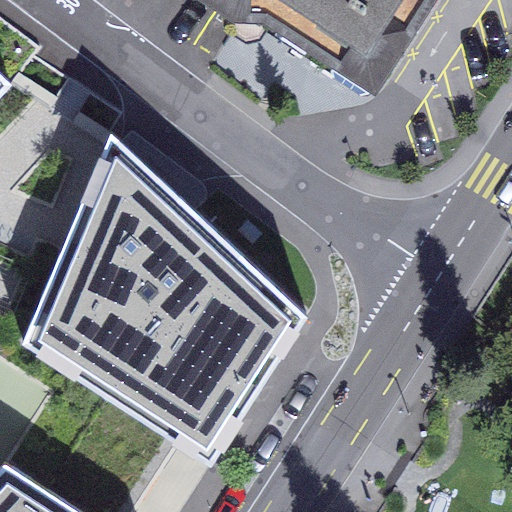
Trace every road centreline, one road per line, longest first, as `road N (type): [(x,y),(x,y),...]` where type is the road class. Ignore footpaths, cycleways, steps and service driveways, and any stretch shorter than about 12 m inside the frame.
road 1 (residential): [(436,280),(46,0)]
road 2 (primary): [(436,280),(287,511)]
road 3 (primary): [(511,162),(436,280)]
